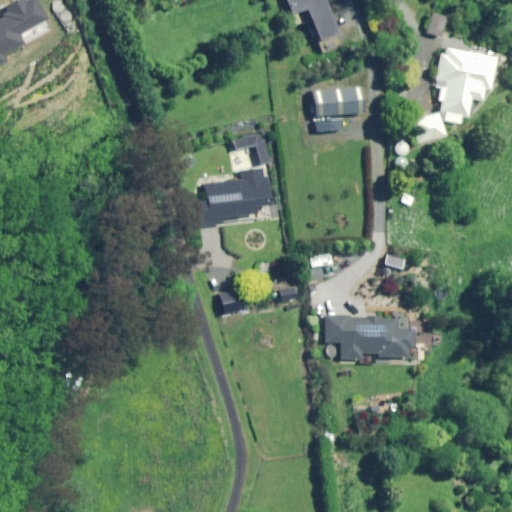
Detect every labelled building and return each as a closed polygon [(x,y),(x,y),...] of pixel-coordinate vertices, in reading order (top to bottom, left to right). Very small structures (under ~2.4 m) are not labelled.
[(334,49),(316,0),(282,0),(292,27),(303,23),(315,56),(334,49)] [(488,59),(438,49),(430,89),(436,90),(432,113),(440,114),(438,123),(453,126),(455,118),(461,119),(465,100),(475,102),(477,91),(482,92),(488,59)] [(360,115),(358,89),(309,93),(312,134),(339,132),(338,116),(360,115)] [(439,138),(433,115),(407,122),(413,145),(439,138)] [(268,165),(262,137),(232,144),(235,155),(254,150),(258,167),(268,165)] [(267,215),(261,171),(240,173),(241,182),(204,187),(206,204),(196,205),(199,229),(221,226),(220,221),(267,215)] [(345,318),(323,317),(322,344),(337,345),(336,361),(358,362),(358,355),(371,356),(370,359),(406,360),(406,332),(393,331),(393,321),(345,320),(345,318)]
